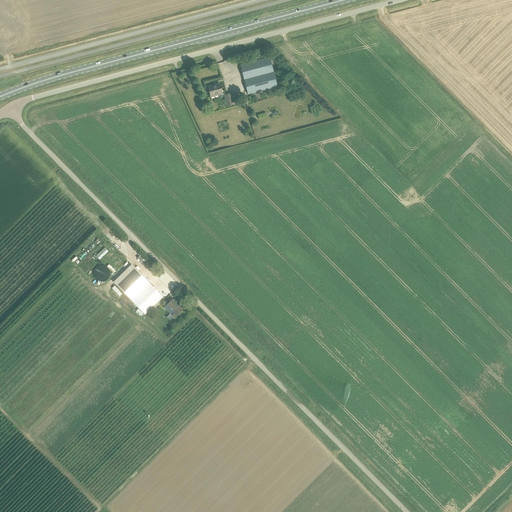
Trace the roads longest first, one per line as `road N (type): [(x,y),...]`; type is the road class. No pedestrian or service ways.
road 1 (unclassified): [(406,511),(10,106)]
road 2 (unclassified): [(10,106),(401,0)]
road 3 (primary): [(0,96),(344,0)]
road 4 (unclassified): [(260,0),(0,69)]
